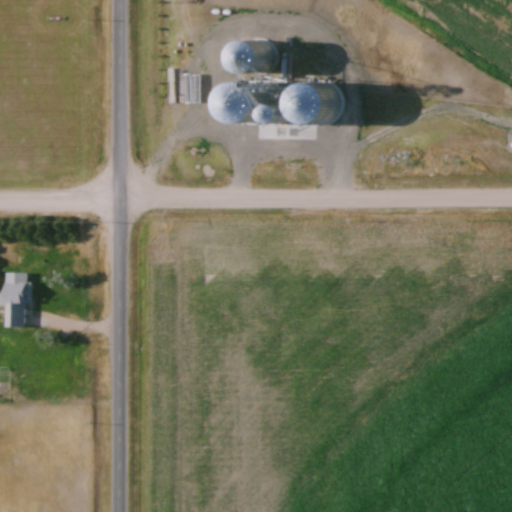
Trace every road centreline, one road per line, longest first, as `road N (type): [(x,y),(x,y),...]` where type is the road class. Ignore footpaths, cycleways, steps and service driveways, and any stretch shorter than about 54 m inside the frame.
road 1 (tertiary): [(122,511),(123,0)]
road 2 (residential): [(124,194),(511,194)]
road 3 (tertiary): [(0,194),(124,194)]
